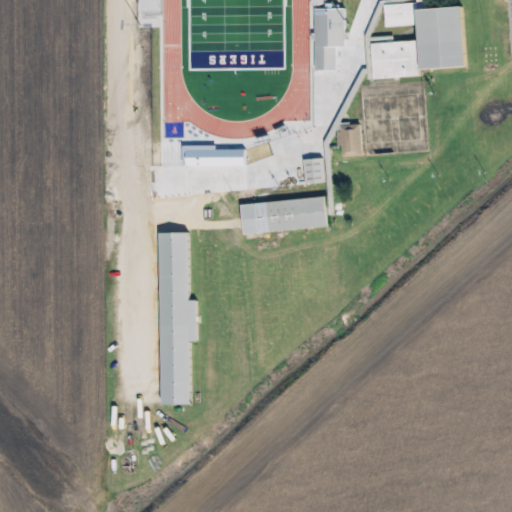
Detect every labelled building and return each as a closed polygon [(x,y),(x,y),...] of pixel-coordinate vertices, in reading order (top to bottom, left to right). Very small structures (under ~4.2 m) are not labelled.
[(469,69),(465,8),(429,10),(428,3),(387,6),(388,29),(421,27),(424,72),(469,69)] [(318,73),(339,72),(339,49),(347,49),(347,10),(317,11),(318,73)] [(422,79),(421,43),(375,45),(376,81),(422,79)] [(364,127),(340,128),(341,148),(345,148),(345,159),(366,158),(364,127)] [(248,151),(209,152),(209,147),(185,148),(185,169),(248,167),(248,151)] [(308,185),(327,185),(326,161),(307,161),(308,185)] [(243,206),(245,235),(331,230),(329,200),(243,206)] [(191,235),(162,235),(165,408),(194,407),(193,344),(200,343),(199,303),(192,303),(191,235)]
